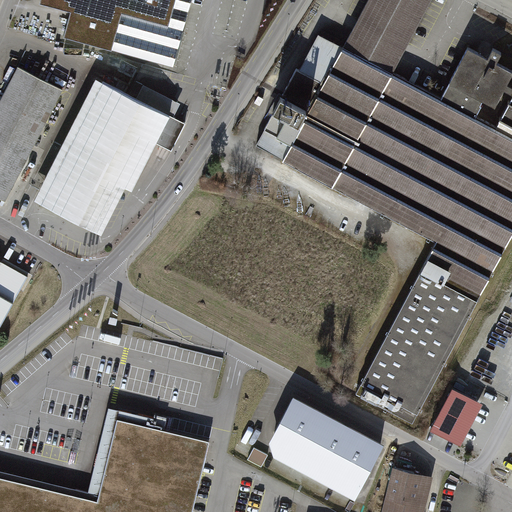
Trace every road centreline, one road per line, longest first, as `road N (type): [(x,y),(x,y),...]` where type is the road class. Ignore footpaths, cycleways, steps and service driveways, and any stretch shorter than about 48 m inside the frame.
road 1 (unclassified): [(102,273),(511,496)]
road 2 (secondary): [(298,0),(206,146),(102,273)]
road 3 (secondary): [(95,280),(0,362)]
